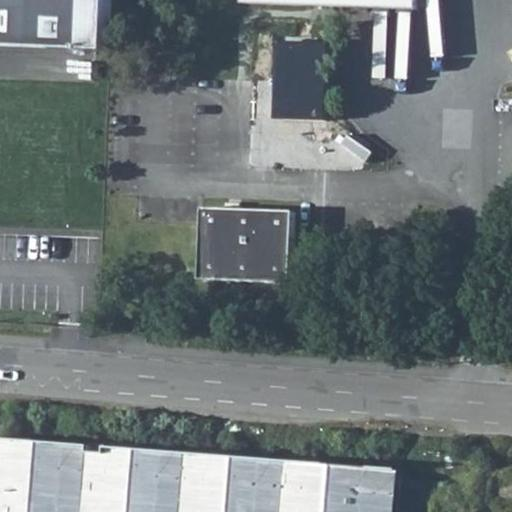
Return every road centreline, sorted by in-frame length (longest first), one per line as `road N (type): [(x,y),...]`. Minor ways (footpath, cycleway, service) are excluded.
road 1 (tertiary): [(0,367),(511,406)]
road 2 (unknown): [(475,195),(233,191)]
road 3 (unknown): [(475,403),(475,195)]
road 4 (unknown): [(475,195),(476,0)]
road 5 (unknown): [(233,191),(163,190),(154,182),(156,81)]
road 6 (unknown): [(0,279),(75,292),(73,372)]
